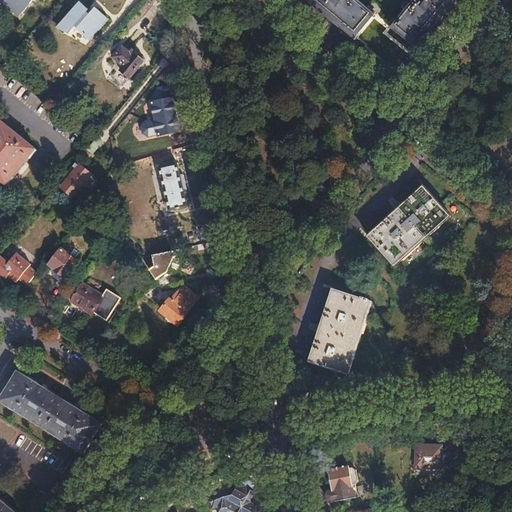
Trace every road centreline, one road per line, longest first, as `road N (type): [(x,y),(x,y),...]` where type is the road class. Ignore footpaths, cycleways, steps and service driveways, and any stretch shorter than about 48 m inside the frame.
road 1 (residential): [(188,0),(248,303)]
road 2 (residential): [(248,303),(399,122)]
road 3 (residential): [(278,434),(388,409),(503,402)]
road 4 (residential): [(249,0),(399,122)]
road 5 (residential): [(0,317),(159,411)]
road 6 (residential): [(399,122),(499,0)]
road 7 (residential): [(399,122),(511,217)]
road 8 (residential): [(159,411),(248,303)]
road 9 (residential): [(248,303),(278,434)]
road 10 (residential): [(105,511),(221,452)]
road 11 (residential): [(83,511),(159,411)]
